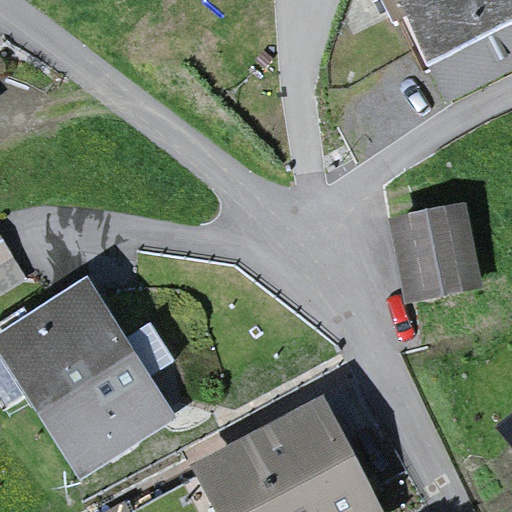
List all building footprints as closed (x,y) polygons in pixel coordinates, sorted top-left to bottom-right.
[(511,63),(511,3),(510,0),(423,0),(404,10),(449,96),(511,63)] [(461,208),(394,221),(409,297),(476,284),(461,208)] [(0,287),(18,276),(0,246),(0,287)] [(83,287),(0,340),(0,342),(82,470),(166,416),(83,287)] [(371,511),(316,407),(199,469),(221,511),(371,511)]
